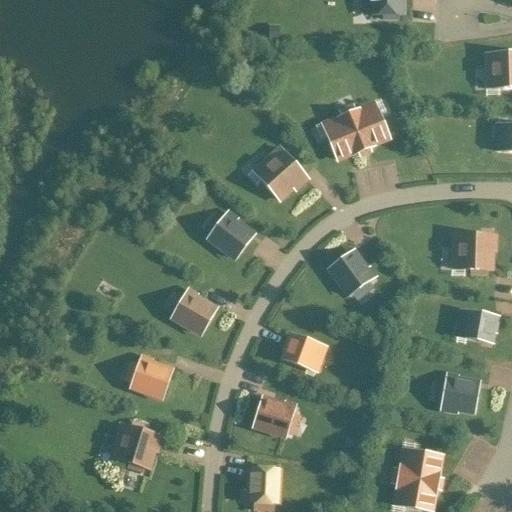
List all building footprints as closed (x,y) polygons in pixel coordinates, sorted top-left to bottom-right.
[(362,0),(362,18),(406,18),(406,0),(362,0)] [(279,41),(279,27),(270,27),(270,41),(279,41)] [(511,54),(484,55),(484,69),(492,69),(492,91),(511,91),(511,54)] [(342,123),(323,131),(337,164),(358,156),(370,151),(391,142),(377,108),(357,117),(354,111),(340,117),(342,123)] [(494,154),(511,154),(511,125),(495,125),(494,154)] [(274,162),(256,178),(280,205),(308,180),(279,147),(269,156),(274,162)] [(206,242),(234,264),(256,236),(227,214),(206,242)] [(458,272),(494,273),(494,235),(459,234),(458,272)] [(326,272),(347,300),(376,279),(355,250),(326,272)] [(170,321),(200,340),(218,309),(188,291),(170,321)] [(459,310),(457,321),(464,322),(461,340),(490,346),(495,317),(459,310)] [(290,350),(285,362),(311,372),(316,356),(324,359),(328,349),(294,337),(290,350)] [(129,392),(162,403),(174,370),(141,358),(129,392)] [(474,417),(480,382),(446,376),(440,411),(474,417)] [(252,431),(286,442),(297,408),(263,397),(252,431)] [(109,460),(151,473),(162,437),(120,424),(109,460)] [(358,454),(359,441),(346,439),(345,453),(358,454)] [(397,470),(395,486),(401,487),(397,508),(418,511),(433,511),(437,492),(440,479),(443,457),(407,451),(404,471),(397,470)] [(278,506),(280,471),(250,469),(249,505),(278,506)]
